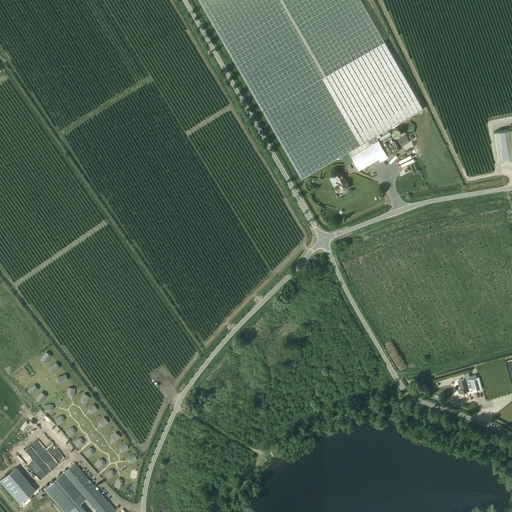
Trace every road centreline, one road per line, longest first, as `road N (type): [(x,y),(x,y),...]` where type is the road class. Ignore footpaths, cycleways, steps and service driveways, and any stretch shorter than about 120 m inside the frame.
road 1 (unclassified): [(143,511),(149,472),(186,389),(323,240)]
road 2 (unclassified): [(511,438),(406,392),(323,240)]
road 3 (unclassified): [(323,240),(184,0)]
road 4 (unclassified): [(511,188),(424,203),(323,240)]
